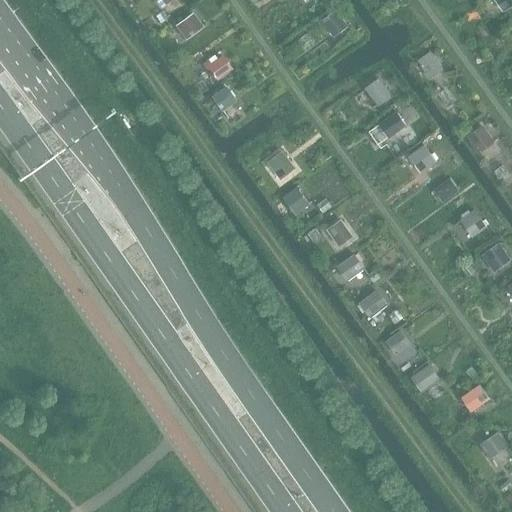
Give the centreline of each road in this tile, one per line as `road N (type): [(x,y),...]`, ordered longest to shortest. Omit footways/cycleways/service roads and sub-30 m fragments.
road 1 (track): [(91,0),(467,511)]
road 2 (primary): [(331,511),(0,25)]
road 3 (primary): [(0,117),(283,511)]
